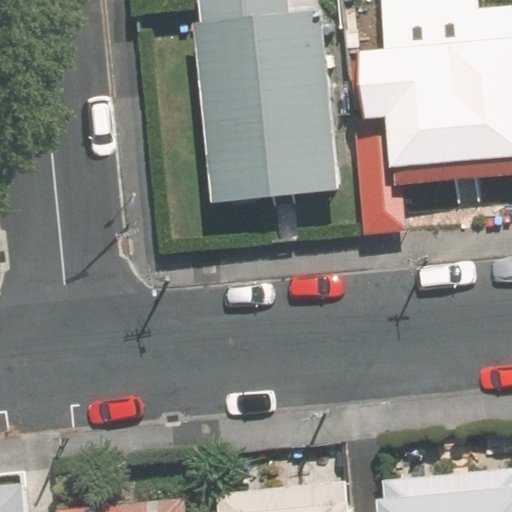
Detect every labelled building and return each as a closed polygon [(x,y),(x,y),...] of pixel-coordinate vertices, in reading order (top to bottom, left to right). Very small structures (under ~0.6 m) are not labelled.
[(331,0),(195,0),(216,208),(351,195),(331,0)] [(511,0),(454,0),(362,10),(374,123),(392,121),(399,185),(511,173),(511,0)] [(511,511),(511,460),(381,474),(384,511),(511,511)] [(356,511),(353,476),(221,494),(223,511),(356,511)] [(30,511),(28,484),(0,486),(0,511),(30,511)]
